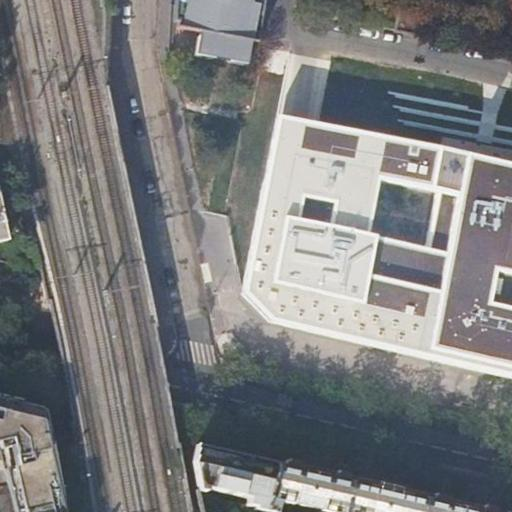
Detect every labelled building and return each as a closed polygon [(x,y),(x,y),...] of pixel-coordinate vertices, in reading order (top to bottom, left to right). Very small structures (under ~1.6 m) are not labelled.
[(187,0),(188,0),(188,1),(189,1),(190,1),(191,1),(192,1),(193,1),(193,0),(193,6),(182,4),(178,21),(202,26),(201,30),(199,30),(195,49),(215,53),(215,49),(229,51),(228,56),(247,60),(250,41),(249,41),(250,37),(257,38),(264,2),(257,0),(187,0)] [(511,0),(509,0),(503,32),(511,33),(511,0)] [(396,32),(425,37),(429,17),(399,12),(396,32)] [(511,163),(439,149),(317,126),(275,118),(264,185),(243,295),(268,322),(511,379),(511,163)] [(0,402),(0,461),(9,460),(21,511),(65,511),(43,413),(13,405),(0,402)] [(270,508),(276,463),(196,445),(205,490),(211,492),(213,488),(240,494),(238,504),(269,511),(270,508)] [(483,511),(354,482),(276,463),(270,508),(281,511),(284,501),(296,504),(296,502),(323,508),(323,510),(330,511),(483,511)]
